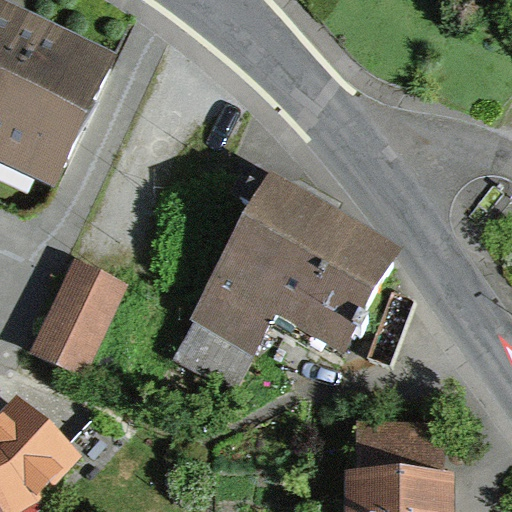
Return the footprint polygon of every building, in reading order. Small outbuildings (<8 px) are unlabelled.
[(0,0),(0,159),(52,183),(116,52),(0,0)] [(401,249),(275,175),(193,316),(200,320),(180,355),(228,383),(272,307),(343,348),(401,249)] [(76,253),(31,354),(84,378),(130,277),(76,253)] [(0,511),(14,511),(32,502),(82,457),(20,394),(0,415),(0,511)] [(356,472),(350,472),(347,511),(455,511),(456,471),(448,470),(448,419),(356,418),(356,472)]
